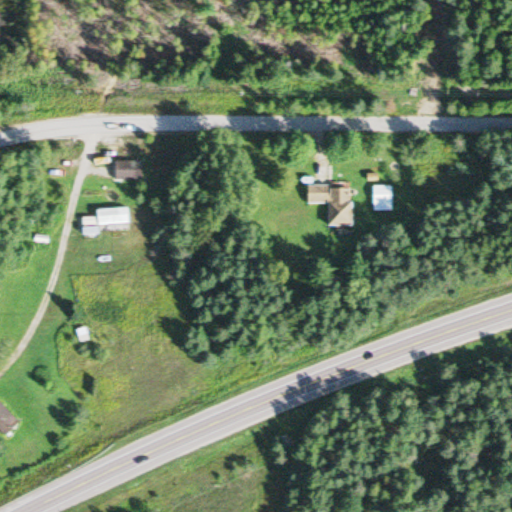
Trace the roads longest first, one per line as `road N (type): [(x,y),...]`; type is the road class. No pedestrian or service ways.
road 1 (primary): [(27,511),(207,427),(511,308)]
road 2 (residential): [(1,137),(57,125),(511,123)]
